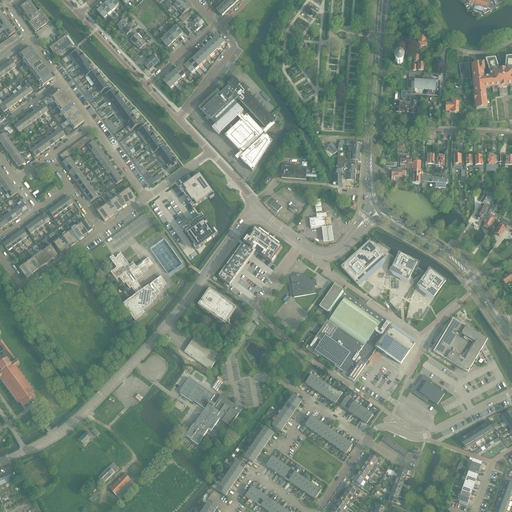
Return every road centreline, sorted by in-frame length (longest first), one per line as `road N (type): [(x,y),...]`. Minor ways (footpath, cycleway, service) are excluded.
road 1 (tertiary): [(39,442),(130,362),(253,213)]
road 2 (residential): [(366,440),(379,426),(421,437),(511,392)]
road 3 (tertiary): [(253,213),(325,253),(374,210)]
road 4 (residential): [(127,511),(172,462),(130,419)]
